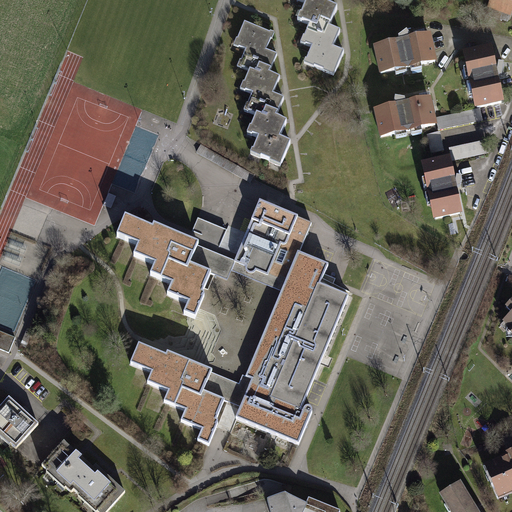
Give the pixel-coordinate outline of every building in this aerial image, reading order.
[(302,22),(310,25),(316,28),(320,18),(331,23),(337,9),(326,4),(328,0),(298,0),(298,1),(305,4),(301,15),(304,17),(302,22)] [(511,0),(492,0),(492,1),(511,8),(511,5),(511,0)] [(316,28),(310,25),(304,38),(308,40),(305,45),(312,48),(306,61),(315,65),(314,67),(324,72),(325,69),(335,73),(344,53),(333,48),(340,32),(329,28),(331,23),(320,18),(316,28)] [(270,33),(245,23),(237,40),(241,41),(239,47),(246,50),(241,61),(244,63),(242,69),(249,72),(256,74),(260,65),(271,70),(277,55),(266,51),(271,39),(268,38),(270,33)] [(394,45),(375,49),(381,74),(435,62),(429,38),(412,42),(411,40),(405,41),(405,43),(400,44),(400,43),(393,44),(394,45)] [(490,49),(465,54),(477,108),(501,103),(497,85),(499,85),(498,78),(496,79),(495,73),(496,73),(495,67),(494,67),(490,49)] [(248,113),(256,116),(262,119),(266,109),(278,114),(284,100),(273,95),(280,79),(269,74),(271,70),(260,65),(256,74),(249,72),(244,84),(248,86),(245,92),(252,95),(248,106),(251,107),(248,113)] [(435,125),(430,101),(412,105),(411,103),(405,105),(405,106),(400,108),(400,106),(394,107),(394,109),(376,113),(381,137),(435,125)] [(266,109),(262,119),(256,116),(251,129),(254,130),(252,136),(258,139),(253,152),(262,155),(260,158),(270,162),(271,160),(282,164),(290,144),(280,139),(287,123),(276,118),(278,114),(266,109)] [(483,122),(480,109),(436,118),(438,131),(483,122)] [(444,151),(440,132),(427,135),(431,154),(444,151)] [(487,141),(449,149),(452,162),(490,154),(487,141)] [(254,176),(201,145),(197,153),(250,183),(254,176)] [(448,159),(424,165),(435,219),(460,214),(456,195),(457,195),(456,189),(455,189),(453,184),(455,183),(454,177),(452,177),(448,159)] [(312,224),(259,202),(235,262),(234,263),(246,268),(246,270),(247,272),(250,274),(253,274),(255,273),(256,272),(285,284),(286,284),(299,254),(312,224)] [(198,244),(153,226),(152,229),(125,218),(117,238),(138,246),(134,257),(155,265),(150,276),(172,285),(167,295),(188,304),(184,314),(195,319),(204,298),(204,296),(204,295),(204,294),(203,293),(211,275),(214,276),(215,275),(209,273),(213,263),(194,255),(198,247),(198,244)] [(227,230),(198,218),(190,235),(219,247),(227,230)] [(27,246),(11,240),(8,248),(24,254),(27,246)] [(235,262),(198,247),(194,255),(213,263),(209,273),(215,275),(228,281),(232,272),(281,293),(285,284),(256,272),(255,273),(253,274),(250,274),(247,272),(246,270),(246,268),(234,263),(235,262)] [(19,266),(22,259),(6,252),(3,260),(19,266)] [(328,266),(299,254),(286,284),(285,284),(281,293),(246,378),(252,381),(240,408),(236,419),(299,445),(312,414),(312,412),(311,410),(310,408),(308,408),(306,408),(304,409),(303,411),(301,410),(348,297),(320,286),(328,266)] [(53,266),(20,344),(26,347),(58,270),(71,260),(68,255),(53,266)] [(0,349),(9,353),(15,338),(9,335),(8,338),(0,334),(0,349)] [(212,372),(167,353),(166,356),(139,345),(130,364),(152,373),(147,384),(168,393),(164,403),(185,412),(181,422),(202,431),(198,441),(209,446),(218,425),(218,424),(218,422),(217,421),(216,420),(224,401),(228,403),(228,402),(223,400),(227,390),(208,382),(211,373),(212,372)] [(246,378),(242,376),(239,385),(211,373),(208,382),(227,390),(223,400),(228,402),(228,403),(240,408),(252,381),(246,378)] [(38,425),(9,399),(0,408),(0,431),(12,442),(10,445),(16,450),(38,425)] [(64,442),(42,466),(47,472),(50,470),(67,486),(65,488),(71,493),(74,490),(93,469),(64,442)] [(511,459),(511,456),(486,466),(495,487),(500,485),(502,491),(504,489),(506,493),(511,490),(511,459)] [(97,511),(107,511),(125,493),(96,466),(93,469),(74,490),(79,495),(81,493),(99,510),(97,511)] [(459,484),(442,495),(452,511),(480,511),(478,508),(475,510),(459,484)] [(339,511),(340,511),(309,499),(306,505),(285,496),(267,501),(270,511),(339,511)]
